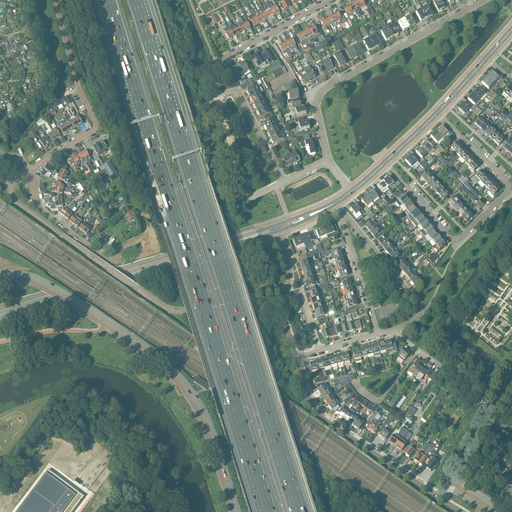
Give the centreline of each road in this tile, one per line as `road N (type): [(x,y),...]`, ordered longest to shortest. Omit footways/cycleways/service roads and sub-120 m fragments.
road 1 (motorway): [(108,0),(268,511)]
road 2 (motorway): [(296,511),(136,0)]
road 3 (tertiary): [(237,511),(206,418),(174,371),(81,303),(33,277),(0,273)]
road 4 (residential): [(438,111),(506,184),(505,194),(450,240),(385,162)]
road 5 (residential): [(327,160),(315,95),(483,0)]
road 6 (residential): [(460,511),(326,421),(295,358)]
road 7 (unclassified): [(184,311),(159,305),(55,233),(12,200),(11,187)]
road 8 (secondary): [(230,242),(53,297)]
road 9 (residential): [(215,95),(215,63),(331,0)]
road 10 (residential): [(338,206),(416,300),(415,318),(394,329)]
road 11 (residential): [(284,182),(246,194),(215,95)]
road 12 (residential): [(378,334),(338,206)]
road 13 (residential): [(117,260),(103,258),(46,212),(28,170)]
road 14 (residential): [(284,182),(238,91),(215,95)]
road 15 (residential): [(28,170),(92,131),(78,87)]
